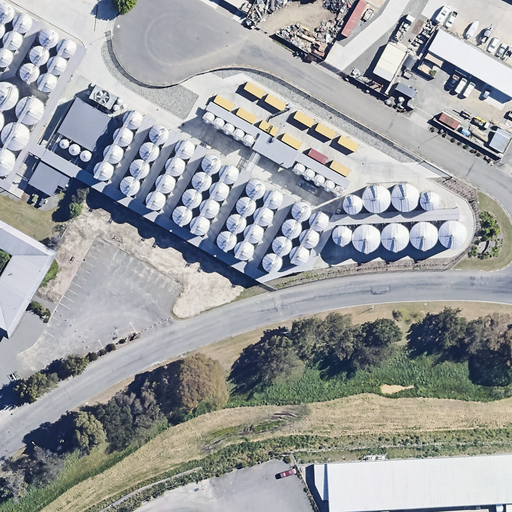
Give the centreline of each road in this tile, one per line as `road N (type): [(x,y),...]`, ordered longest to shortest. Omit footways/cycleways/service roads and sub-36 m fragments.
road 1 (unclassified): [(0,450),(170,342),(336,297),(511,294)]
road 2 (unclassified): [(167,14),(511,190)]
